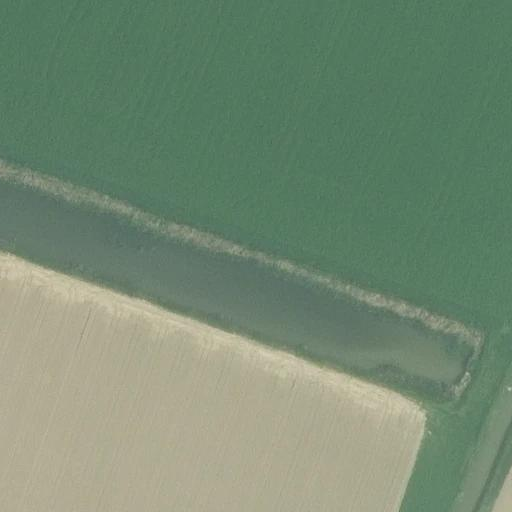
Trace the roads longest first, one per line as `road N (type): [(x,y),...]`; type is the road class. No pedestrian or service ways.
road 1 (track): [(0,152),(511,333)]
road 2 (track): [(0,257),(477,425)]
road 3 (track): [(438,511),(511,348)]
